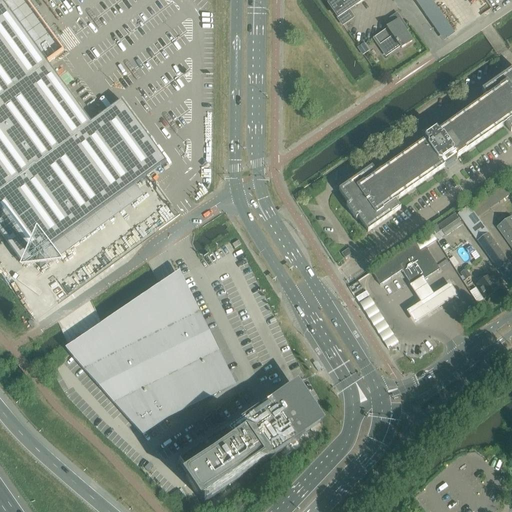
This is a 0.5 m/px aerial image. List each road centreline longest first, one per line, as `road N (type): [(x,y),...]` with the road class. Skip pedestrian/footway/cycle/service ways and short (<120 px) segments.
road 1 (secondary): [(235,193),(346,383),(352,407)]
road 2 (residential): [(42,325),(235,193)]
road 3 (secondary): [(381,397),(273,217)]
road 4 (secondary): [(237,0),(235,193)]
road 5 (secondary): [(258,180),(260,0)]
road 6 (unclassified): [(511,313),(433,371),(381,397)]
road 7 (unclassified): [(382,412),(417,400),(511,333)]
road 8 (motorway): [(109,511),(0,409)]
road 9 (secondary): [(352,407),(344,441),(279,511)]
road 10 (secondary): [(310,511),(372,446),(382,412)]
